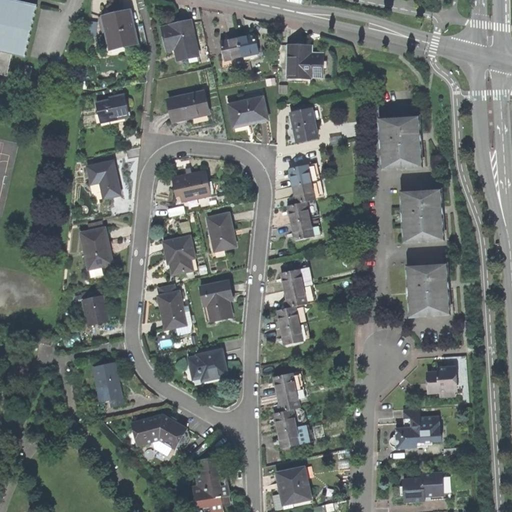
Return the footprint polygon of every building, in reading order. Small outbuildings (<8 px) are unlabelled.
[(0,0),(0,74),(4,75),(10,53),(24,57),(37,6),(12,0),(0,0)] [(102,39),(105,51),(138,44),(131,12),(120,14),(113,16),(113,13),(107,15),(108,18),(102,19),(107,38),(102,39)] [(179,26),(163,30),(169,53),(176,51),(179,62),(202,56),(193,22),(179,26)] [(248,38),(238,40),(242,59),(261,55),(256,36),(248,38)] [(225,63),(242,59),(238,40),(229,43),(221,44),(225,63)] [(312,80),(324,80),(324,55),(312,54),(313,47),(300,47),(288,47),(287,81),(312,81),(312,80)] [(242,59),(244,65),(251,63),(265,60),(263,54),(261,55),(242,59)] [(237,66),(244,65),(242,59),(225,63),(222,64),(223,69),(237,66)] [(244,65),(247,77),(254,75),(251,63),(244,65)] [(240,79),(247,77),(244,65),(237,66),(240,79)] [(30,68),(24,66),(20,80),(27,81),(30,68)] [(204,93),(168,101),(173,122),(187,119),(209,114),(204,93)] [(121,119),(129,117),(124,95),(110,98),(111,101),(97,104),(102,126),(117,123),(116,120),(121,119)] [(263,97),(229,105),(234,130),(245,127),(252,126),(251,124),(268,120),(263,97)] [(297,142),(318,138),(312,109),(303,111),(292,114),(291,114),(295,133),(297,142)] [(382,171),(421,168),(419,142),(418,139),(418,135),(419,135),(417,117),(378,121),(380,137),(378,137),(379,155),(381,155),(382,171)] [(114,162),(88,167),(91,184),(100,182),(104,199),(121,196),(118,184),(114,162)] [(291,179),(293,187),(320,181),(321,181),(317,164),(289,170),(291,179)] [(172,179),(177,203),(211,195),(206,171),(195,174),(172,179)] [(295,197),(297,205),(315,201),(324,199),(320,181),(293,187),(295,197)] [(404,245),(443,242),(442,216),(441,216),(441,212),(440,208),(441,208),(440,191),(401,194),(402,211),(400,211),(401,229),(403,228),(404,245)] [(290,217),(292,224),(310,220),(319,218),(315,201),(297,205),(288,207),(290,217)] [(169,218),(185,214),(184,207),(168,210),(169,218)] [(229,214),(208,219),(215,252),(236,247),(233,234),(229,214)] [(310,220),(292,224),(294,234),(296,241),(314,236),(310,220)] [(190,221),(182,223),(184,232),(192,230),(190,221)] [(89,225),(90,232),(103,229),(102,222),(89,225)] [(90,232),(82,234),(90,269),(113,264),(109,249),(105,229),(103,229),(90,232)] [(173,275),(195,270),(193,259),(195,258),(190,236),(163,242),(166,252),(168,264),(170,264),(173,275)] [(410,319),(449,316),(448,290),(447,290),(446,286),(446,283),(447,283),(446,265),(407,268),(408,285),(406,285),(407,303),(409,303),(410,319)] [(284,282),(285,290),(312,284),(309,267),(282,274),(284,282)] [(229,282),(200,288),(204,304),(209,303),(213,321),(231,317),(229,307),(227,300),(233,299),(229,282)] [(162,296),(176,293),(174,284),(160,288),(162,296)] [(287,299),(289,308),(303,305),(316,302),(312,284),(285,290),(287,299)] [(177,327),(187,325),(184,311),(181,300),(180,294),(179,292),(176,293),(162,296),(158,297),(164,321),(166,330),(177,327)] [(103,296),(83,300),(89,327),(109,322),(106,309),(103,296)] [(279,319),(281,328),(306,322),(303,305),(289,308),(277,311),(279,319)] [(189,310),(184,311),(187,325),(177,327),(178,335),(190,332),(192,324),(189,310)] [(285,346),(311,340),(306,322),(281,328),(283,336),(285,346)] [(54,341),(43,339),(41,346),(53,349),(54,341)] [(222,350),(190,357),(195,379),(203,377),(204,381),(228,376),(225,362),(222,350)] [(113,407),(124,405),(119,383),(115,364),(94,368),(101,402),(111,399),(113,407)] [(438,393),(455,392),(456,392),(455,368),(443,369),(443,373),(439,373),(427,374),(428,393),(438,393)] [(293,374),(296,391),(304,389),(301,372),(293,374)] [(296,391),(293,374),(274,378),(276,387),(278,395),(296,391)] [(304,389),(296,391),(298,401),(306,399),(304,389)] [(298,401),(296,391),(278,395),(279,403),(281,412),(293,410),(300,408),(298,401)] [(293,410),(297,428),(303,426),(302,424),(303,423),(306,420),(304,411),(300,408),(293,410)] [(417,448),(417,440),(427,439),(427,443),(442,442),(442,436),(436,432),(436,426),(439,425),(439,416),(420,417),(420,409),(404,410),(405,426),(406,429),(397,429),(397,435),(394,436),(394,437),(392,438),(390,440),(390,442),(390,445),(392,447),(395,448),(395,449),(417,448)] [(278,432),(297,428),(293,410),(281,412),(274,414),(276,423),(278,432)] [(176,448),(187,429),(171,420),(163,415),(132,422),(137,443),(159,438),(165,441),(174,447),(176,448)] [(323,424),(313,426),(316,438),(325,436),(323,424)] [(303,426),(297,428),(300,444),(312,442),(308,425),(303,426)] [(282,448),(300,444),(297,428),(278,432),(280,441),(282,448)] [(191,439),(187,429),(176,448),(187,446),(191,439)] [(427,447),(427,443),(427,439),(417,440),(417,448),(427,447)] [(170,452),(174,447),(165,441),(162,447),(170,452)] [(457,459),(473,458),(472,448),(456,449),(457,459)] [(224,511),(223,505),(231,504),(228,488),(227,481),(225,469),(222,469),(220,462),(213,463),(213,460),(200,462),(202,471),(196,472),(200,490),(194,491),(196,501),(189,502),(190,511),(224,511)] [(280,490),(283,505),(312,499),(305,467),(276,473),(279,485),(280,490)] [(424,496),(443,495),(442,474),(418,475),(418,477),(418,479),(404,480),(405,502),(424,500),(424,496)] [(284,509),(283,505),(280,490),(277,490),(278,495),(273,496),(276,510),(284,509)]
